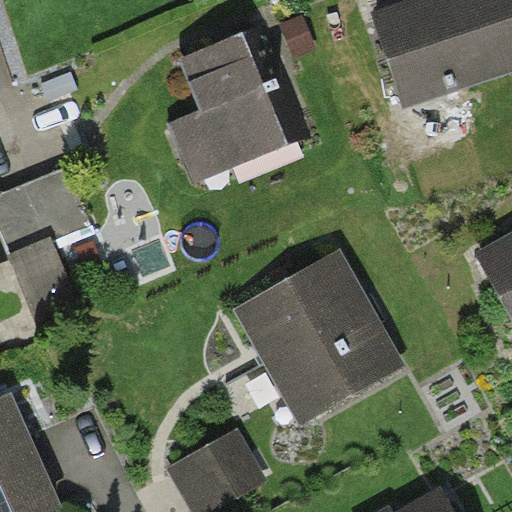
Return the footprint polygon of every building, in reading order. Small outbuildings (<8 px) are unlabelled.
[(511,71),(511,0),(429,0),(378,18),(410,108),(511,71)] [(313,148),(272,32),(198,59),(217,112),(173,128),(196,190),(313,148)] [(68,168),(0,194),(0,235),(10,261),(92,229),(68,168)] [(0,235),(0,271),(11,267),(10,261),(0,235)] [(511,252),(480,269),(511,330),(511,252)] [(413,365),(353,258),(249,316),(309,423),(413,365)] [(0,511),(60,511),(71,508),(25,399),(0,409),(0,511)] [(219,511),(273,480),(245,435),(181,473),(204,511),(219,511)] [(475,511),(457,483),(410,511),(475,511)]
